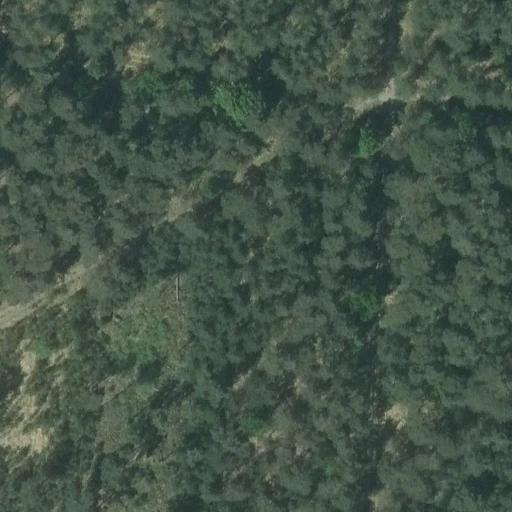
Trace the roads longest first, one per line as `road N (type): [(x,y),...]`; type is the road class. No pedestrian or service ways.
road 1 (track): [(0,319),(326,125),(385,105)]
road 2 (track): [(385,105),(367,511)]
road 3 (track): [(385,105),(0,40)]
